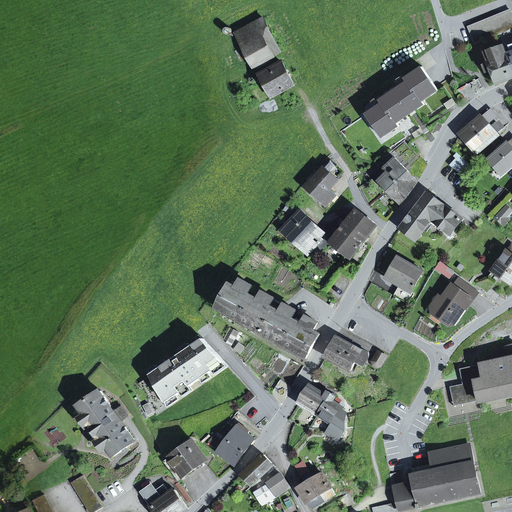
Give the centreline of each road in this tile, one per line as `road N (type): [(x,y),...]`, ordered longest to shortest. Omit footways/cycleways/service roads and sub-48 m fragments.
road 1 (tertiary): [(493,96),(451,133),(348,302)]
road 2 (residential): [(511,300),(442,356),(348,302)]
road 3 (tertiary): [(348,302),(270,433)]
